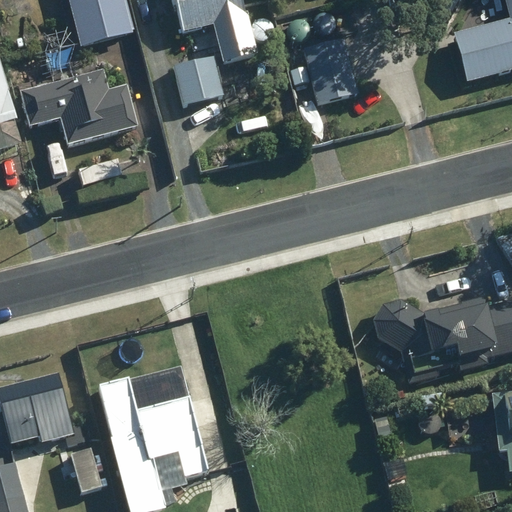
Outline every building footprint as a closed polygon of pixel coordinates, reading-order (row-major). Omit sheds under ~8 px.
[(66,0),(81,55),(130,43),(119,0),(66,0)] [(175,0),(185,37),(220,28),(228,61),(256,54),(242,0),(175,0)] [(467,91),(511,79),(511,0),(502,0),(510,27),(455,42),(467,91)] [(305,53),(318,106),(354,96),(341,44),(305,53)] [(173,74),(183,114),(222,104),(213,65),(173,74)] [(0,157),(20,151),(17,144),(21,142),(0,77),(0,157)] [(67,155),(137,136),(125,93),(108,98),(103,80),(20,101),(30,136),(59,128),(67,155)] [(118,164),(78,175),(83,193),(123,182),(118,164)] [(409,392),(511,362),(511,308),(489,315),(487,307),(422,324),(396,310),(382,314),(373,330),(378,347),(399,360),(409,392)] [(392,358),(386,356),(380,359),(378,365),(381,371),(388,373),(394,370),(395,363),(392,358)] [(58,382),(0,397),(0,415),(10,453),(37,446),(39,453),(74,444),(58,382)] [(236,494),(221,433),(196,439),(185,394),(131,408),(126,391),(98,398),(111,448),(137,441),(146,474),(156,472),(155,470),(168,466),(169,469),(179,467),(185,488),(207,483),(212,500),(236,494)] [(499,459),(511,457),(511,400),(504,402),(504,405),(493,406),(499,459)] [(446,420),(449,444),(465,442),(462,418),(446,420)] [(478,422),(472,421),(467,425),(466,431),(470,436),(476,437),(480,433),(482,427),(478,422)] [(0,511),(25,511),(15,471),(0,474),(0,511)]
